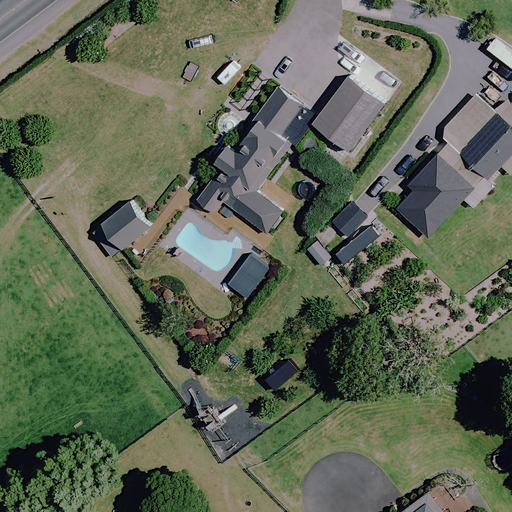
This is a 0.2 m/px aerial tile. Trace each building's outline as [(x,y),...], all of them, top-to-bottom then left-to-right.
[(388,105),(351,76),(316,123),(353,151),(388,105)] [(216,163),(219,165),(211,176),(213,178),(197,198),(219,216),(228,206),(267,237),(286,214),(257,191),(294,145),(280,134),(302,106),(280,88),(247,131),(252,135),(239,151),(233,147),(230,145),(216,163)] [(453,166),(439,152),(412,181),(419,187),(399,209),(431,238),(495,167),(500,171),(511,157),(511,127),(476,95),(440,134),(463,155),(453,166)] [(395,157),(385,150),(369,172),(379,180),(395,157)] [(511,225),(511,214),(499,197),(476,215),(495,239),(511,225)] [(152,225),(132,202),(105,225),(125,248),(152,225)] [(437,511),(427,497),(406,511),(437,511)]
